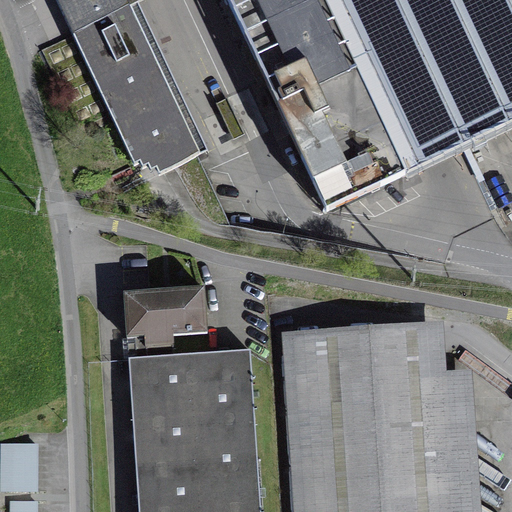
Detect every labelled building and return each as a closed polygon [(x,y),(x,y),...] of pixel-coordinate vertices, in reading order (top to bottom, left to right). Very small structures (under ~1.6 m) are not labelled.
[(192,155),(119,0),(48,0),(55,15),(133,182),(192,155)] [(511,0),(227,0),(327,212),(511,125),(511,0)] [(196,293),(112,299),(115,346),(199,341),(196,293)] [(456,511),(445,330),(277,341),(287,511),(456,511)] [(252,511),(245,356),(121,363),(129,511),(252,511)] [(3,444),(5,489),(34,488),(32,443),(3,444)] [(31,511),(32,503),(12,502),(11,511),(31,511)]
